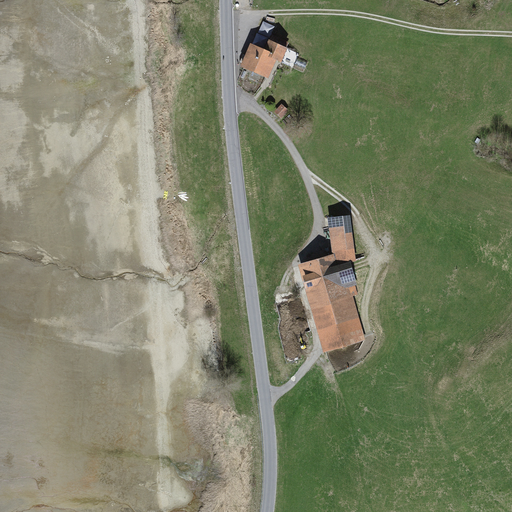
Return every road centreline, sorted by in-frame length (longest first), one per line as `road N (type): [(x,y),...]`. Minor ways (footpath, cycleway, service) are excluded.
road 1 (tertiary): [(225,0),(232,141),(269,438),(266,511)]
road 2 (track): [(226,15),(358,16),(511,37)]
